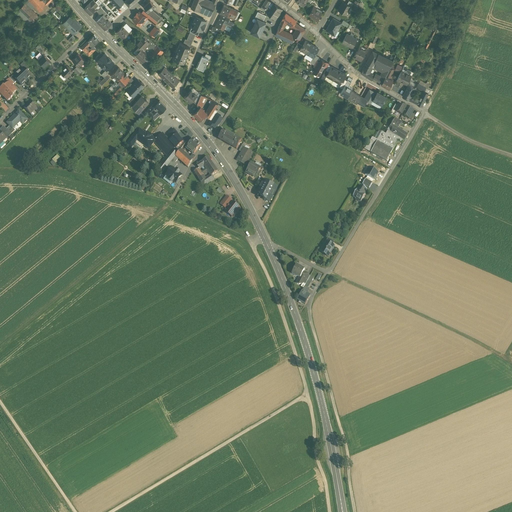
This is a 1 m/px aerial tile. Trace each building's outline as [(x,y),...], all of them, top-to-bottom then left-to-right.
[(42,0),(29,0),(40,11),(47,4),(45,2),(42,0)] [(109,0),(116,7),(118,8),(121,5),(118,2),(120,0),(119,0),(109,0)] [(202,3),(197,0),(193,0),(191,8),(199,12),(203,3),(202,3)] [(211,2),(205,0),(203,0),(202,3),(203,3),(199,12),(209,16),(211,15),(216,4),(211,2)] [(150,1),(143,6),(148,12),(152,8),(155,6),(150,1)] [(350,6),(343,2),(339,10),(346,14),(350,6)] [(37,14),(25,3),(19,9),(31,20),(37,14)] [(94,8),(90,3),(84,9),(90,15),(96,9),(94,8)] [(267,6),(264,4),(261,8),(264,11),(265,11),(268,13),(271,10),(268,6),(267,6)] [(230,8),(224,5),(221,12),(220,13),(227,16),(230,8)] [(282,10),(275,5),(271,10),(268,13),(275,18),(276,19),(282,10)] [(161,16),(152,8),(148,12),(147,14),(149,15),(157,21),(160,18),(161,16)] [(237,12),(230,8),(227,16),(230,17),(234,19),(237,12)] [(321,13),(313,8),(309,15),(317,20),(321,13)] [(227,16),(220,13),(221,12),(219,11),(218,13),(221,15),(218,21),(223,24),(227,16)] [(147,17),(140,12),(138,14),(137,13),(135,16),(136,17),(133,20),(140,26),(146,18),(147,17)] [(257,19),(263,21),(266,15),(257,12),(255,18),(257,19)] [(297,20),(287,13),(281,20),(281,22),(285,24),(286,21),(293,27),(296,23),(295,22),(297,20)] [(106,17),(103,21),(105,23),(105,24),(108,27),(111,24),(108,20),(107,22),(106,21),(110,17),(108,14),(106,16),(107,17),(106,17)] [(82,26),(71,15),(63,24),(73,34),(74,33),(82,26)] [(103,15),(97,21),(105,30),(108,27),(105,24),(105,23),(103,21),(106,17),(105,16),(103,15)] [(146,18),(155,25),(157,22),(157,21),(149,15),(147,17),(146,18)] [(207,21),(198,18),(193,28),(200,30),(202,31),(207,21)] [(259,37),(266,23),(263,21),(257,19),(251,33),(259,37)] [(333,19),(326,31),(334,35),(341,23),(333,19)] [(132,29),(126,23),(123,27),(129,32),(132,29)] [(305,29),(296,23),(293,27),(297,29),(293,35),(295,36),(300,38),(305,29)] [(123,27),(122,26),(117,32),(120,35),(119,36),(122,39),(129,33),(129,32),(123,27)] [(159,30),(155,27),(150,33),(154,37),(159,30)] [(198,36),(200,30),(193,28),(192,27),(190,32),(196,35),(198,36)] [(282,30),(278,28),(275,35),(292,43),(295,36),(293,35),(282,30)] [(196,35),(190,32),(187,40),(185,39),(183,44),(190,47),(196,35)] [(357,39),(347,34),(342,43),(352,48),(357,39)] [(94,35),(87,41),(90,44),(92,46),(99,39),(94,35)] [(146,39),(139,46),(141,48),(142,48),(144,50),(146,48),(145,47),(147,44),(149,42),(146,39)] [(157,45),(151,40),(149,42),(147,44),(153,50),(157,45)] [(87,41),(81,48),(83,50),(90,44),(87,41)] [(312,44),(305,41),(300,50),(306,53),(312,44)] [(183,44),(181,43),(179,48),(188,52),(191,47),(183,44)] [(318,48),(312,44),(306,53),(313,57),(315,54),(318,48)] [(153,50),(152,51),(158,57),(163,51),(157,45),(153,50)] [(366,50),(360,47),(358,51),(356,51),(354,57),(361,60),(364,54),(364,55),(366,50)] [(94,48),(91,49),(87,54),(88,56),(95,49),(94,48)] [(144,50),(142,48),(141,48),(138,52),(135,55),(143,62),(149,55),(144,50)] [(188,52),(179,48),(174,59),(184,63),(187,55),(189,53),(188,52)] [(158,57),(152,51),(149,55),(154,61),(158,57)] [(378,54),(373,51),(366,63),(372,66),(374,62),(378,54)] [(85,60),(78,54),(72,60),(77,66),(78,66),(79,66),(85,60)] [(109,58),(105,54),(104,55),(98,60),(97,61),(102,66),(109,58)] [(313,57),(312,58),(310,62),(314,65),(315,62),(319,57),(315,54),(313,57)] [(382,56),(378,54),(374,62),(385,67),(389,69),(389,68),(392,62),(389,60),(382,56)] [(43,55),(38,60),(44,67),(50,61),(43,55)] [(205,57),(202,56),(199,63),(199,62),(196,68),(200,70),(201,69),(203,71),(209,59),(205,57)] [(114,63),(109,58),(102,66),(106,70),(107,70),(114,63)] [(326,62),(321,60),(320,62),(319,64),(318,64),(316,67),(316,68),(314,72),(317,74),(318,73),(320,74),(323,69),(326,70),(329,63),(326,62)] [(29,69),(23,63),(20,66),(23,68),(27,72),(29,69)] [(372,66),(366,63),(363,69),(368,72),(372,66)] [(72,71),(67,65),(60,72),(66,77),(72,71)] [(172,73),(164,66),(158,73),(166,80),(172,73)] [(124,73),(118,67),(112,74),(117,79),(124,73)] [(339,71),(332,67),(329,72),(326,76),(327,76),(333,80),(339,71)] [(385,67),(380,78),(384,80),(385,77),(389,69),(385,67)] [(413,72),(403,67),(403,68),(401,70),(411,75),(413,72)] [(27,72),(23,68),(20,72),(21,74),(19,76),(18,75),(15,78),(17,81),(21,86),(25,82),(26,82),(29,80),(28,79),(30,77),(31,77),(27,72)] [(368,72),(363,69),(361,73),(372,80),(373,78),(374,76),(368,72)] [(411,75),(401,70),(400,73),(398,76),(397,79),(401,81),(407,84),(411,75)] [(346,75),(339,71),(333,80),(340,84),(341,84),(343,80),(346,75)] [(126,75),(124,73),(117,79),(116,81),(118,83),(117,83),(118,84),(119,84),(122,87),(127,82),(130,79),(127,76),(128,75),(126,74),(126,75)] [(179,81),(172,73),(166,80),(173,87),(179,81)] [(105,78),(100,83),(102,85),(110,77),(107,75),(105,78)] [(380,78),(375,75),(374,76),(373,78),(382,83),(384,80),(380,78)] [(389,79),(385,77),(384,80),(382,83),(381,85),(389,89),(393,81),(389,79)] [(138,80),(133,85),(132,85),(129,88),(128,88),(128,90),(127,90),(133,96),(135,93),(144,84),(141,82),(138,80)] [(420,81),(418,84),(426,88),(425,90),(426,91),(425,92),(429,95),(432,89),(429,87),(429,86),(420,81)] [(12,86),(9,83),(8,84),(4,87),(12,95),(17,91),(12,86)] [(415,88),(408,84),(402,96),(409,100),(415,88)] [(4,87),(0,90),(0,93),(2,95),(8,102),(13,97),(4,87)] [(347,91),(343,89),(339,95),(345,99),(349,92),(347,91)] [(361,96),(351,90),(347,97),(357,103),(361,96)] [(376,94),(369,90),(364,99),(366,100),(366,101),(371,103),(373,100),(377,94),(376,94)] [(194,94),(191,91),(184,97),(190,103),(192,100),(197,95),(195,93),(194,94)] [(425,92),(423,91),(419,100),(423,102),(427,94),(425,92)] [(386,98),(377,92),(376,94),(377,94),(373,100),(382,105),(386,98)] [(133,96),(129,100),(132,102),(138,96),(135,93),(133,96)] [(197,95),(192,100),(197,105),(201,95),(199,93),(197,95)] [(141,96),(132,106),(136,110),(137,109),(140,111),(142,109),(148,102),(141,96)] [(364,99),(360,97),(361,96),(357,103),(363,106),(363,107),(366,101),(366,100),(364,99)] [(419,100),(413,96),(411,101),(421,106),(423,102),(419,100)] [(159,101),(158,102),(157,101),(152,105),(152,106),(154,107),(158,112),(160,113),(166,107),(159,101)] [(213,101),(208,109),(213,112),(215,108),(218,104),(213,101)] [(30,102),(24,108),(30,114),(36,109),(36,108),(33,105),(30,102)] [(406,108),(399,104),(398,107),(395,112),(402,116),(406,108)] [(200,107),(199,107),(193,113),(200,120),(204,115),(206,114),(206,113),(200,107)] [(213,112),(209,118),(212,120),(216,113),(218,110),(215,108),(213,112)] [(413,112),(406,108),(402,116),(409,119),(412,114),(413,112)] [(213,112),(208,109),(206,113),(206,114),(204,115),(209,118),(213,112)] [(19,112),(7,123),(10,126),(13,129),(18,124),(17,124),(19,122),(22,125),(27,120),(19,112)] [(215,129),(222,117),(216,113),(212,120),(208,125),(215,129)] [(396,119),(390,129),(388,132),(404,142),(407,136),(397,129),(401,122),(396,119)] [(13,129),(10,126),(6,129),(11,134),(11,135),(15,131),(13,129)] [(147,133),(146,135),(139,129),(126,145),(131,149),(137,140),(144,145),(143,146),(148,149),(151,145),(147,142),(151,137),(151,136),(147,133)] [(173,129),(169,133),(173,138),(177,135),(177,134),(173,129)] [(232,136),(223,131),(218,139),(227,145),(232,136)] [(404,142),(388,132),(386,134),(382,132),(376,141),(377,142),(393,151),(397,143),(401,143),(402,143),(403,143),(403,142),(404,142)] [(170,141),(169,141),(162,133),(155,140),(153,141),(154,142),(165,154),(165,155),(167,157),(172,150),(177,154),(179,152),(176,148),(176,149),(175,147),(174,147),(170,141)] [(179,138),(177,135),(173,138),(170,141),(174,147),(175,147),(176,149),(180,145),(183,143),(182,142),(179,139),(179,138)] [(241,141),(232,136),(227,145),(236,150),(241,141)] [(151,137),(147,142),(151,145),(152,146),(154,142),(153,141),(155,140),(151,137)] [(188,146),(186,149),(189,152),(190,151),(194,154),(200,146),(198,144),(193,140),(188,146)] [(393,151),(377,142),(371,152),(371,153),(386,162),(393,151)] [(244,149),(241,153),(237,161),(246,166),(252,154),(244,149)] [(167,157),(158,168),(161,170),(164,165),(167,167),(175,156),(177,154),(172,150),(167,157)] [(179,152),(177,154),(175,156),(179,159),(181,161),(186,155),(183,153),(181,150),(179,152)] [(53,165),(60,158),(57,155),(50,162),(53,165)] [(186,155),(181,161),(188,168),(192,161),(189,158),(186,155)] [(175,156),(167,167),(171,170),(172,169),(174,170),(177,165),(175,163),(179,159),(175,156)] [(214,166),(208,158),(202,162),(204,166),(207,170),(214,166)] [(260,169),(250,164),(245,173),(256,178),(260,169)] [(218,172),(214,166),(207,170),(209,172),(211,176),(218,172)] [(365,175),(367,177),(372,180),(374,181),(378,173),(369,168),(365,175)] [(171,170),(166,176),(169,178),(168,180),(172,183),(173,182),(176,184),(179,180),(181,176),(179,174),(180,173),(176,171),(176,172),(174,170),(172,169),(171,170)] [(201,174),(198,169),(194,172),(198,179),(202,176),(201,174)] [(366,179),(365,179),(362,185),(369,189),(372,183),(371,182),(366,179)] [(267,184),(263,182),(258,193),(263,195),(262,196),(264,198),(263,200),(269,203),(276,190),(273,189),(273,187),(270,186),(270,187),(267,186),(267,184)] [(367,190),(360,186),(357,190),(353,197),(357,199),(358,197),(362,200),(365,195),(364,194),(367,190)] [(226,197),(221,204),(226,208),(231,201),(226,197)] [(231,203),(225,211),(233,217),(239,209),(231,203)] [(332,246),(326,242),(322,248),(320,252),(326,256),(328,253),(330,254),(334,247),(332,246)] [(304,270),(296,266),(292,274),(299,278),(300,278),(303,272),(304,270)] [(307,275),(303,272),(300,278),(299,278),(297,283),(299,285),(303,284),(303,283),(306,284),(307,281),(310,276),(307,275)] [(306,294),(302,292),(297,300),(299,302),(298,303),(301,304),(301,303),(305,305),(310,296),(306,294)] [(0,360),(21,345),(18,340),(0,353),(0,360)]
